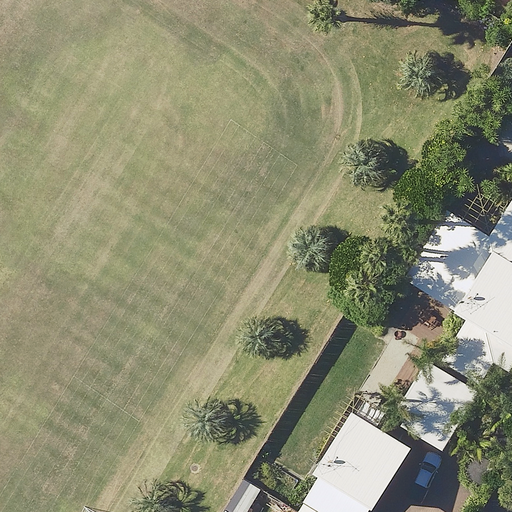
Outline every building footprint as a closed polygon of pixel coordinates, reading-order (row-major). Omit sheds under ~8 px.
[(404,284),(465,324),(452,345),(461,351),(449,369),(480,389),(493,368),(509,378),(511,373),(511,207),(493,238),(451,211),(404,284)] [(383,338),(347,316),(324,357),(324,359),(364,383),(358,394),(382,408),(425,337),(395,319),(383,338)] [(480,396),(433,368),(398,426),(445,454),(480,396)] [(363,405),(355,418),(304,504),(299,511),(378,511),(414,453),(381,434),(389,420),(363,405)] [(271,451),(252,477),(290,505),(309,479),(271,451)]
